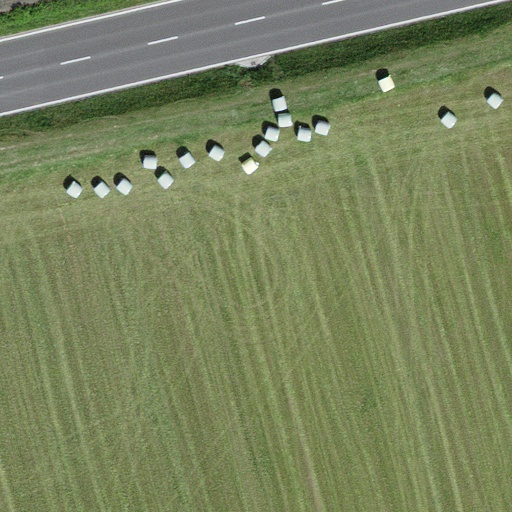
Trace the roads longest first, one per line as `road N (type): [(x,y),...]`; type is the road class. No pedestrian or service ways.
road 1 (track): [(511,55),(0,172)]
road 2 (primary): [(0,80),(359,0)]
